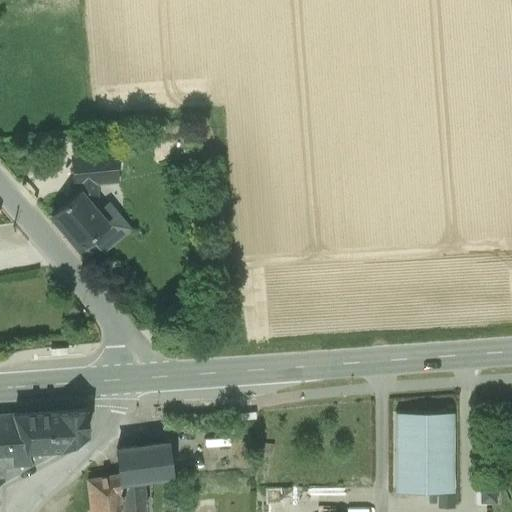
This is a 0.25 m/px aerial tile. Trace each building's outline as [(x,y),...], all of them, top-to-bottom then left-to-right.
[(116,153),(71,156),(72,186),(78,186),(99,185),(118,184),(116,153)] [(99,185),(78,186),(78,194),(51,216),(80,251),(83,249),(89,256),(98,249),(103,255),(133,229),(109,202),(99,209),(92,200),(100,194),(99,185)] [(78,408),(0,412),(0,483),(79,441),(78,408)] [(453,412),(395,412),(395,492),(452,492),(453,412)] [(120,481),(171,475),(168,444),(117,449),(120,481)] [(197,511),(211,511),(214,501),(201,498),(197,511)]
